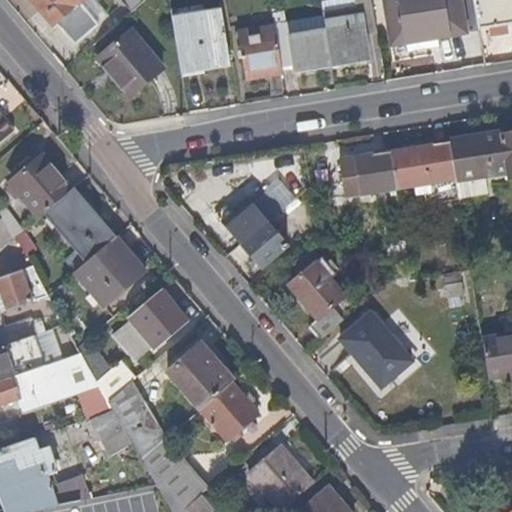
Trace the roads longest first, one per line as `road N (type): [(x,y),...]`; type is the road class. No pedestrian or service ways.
road 1 (residential): [(108,159),(511,90)]
road 2 (residential): [(108,159),(374,468)]
road 3 (residential): [(0,29),(108,159)]
road 4 (residential): [(374,468),(511,445)]
